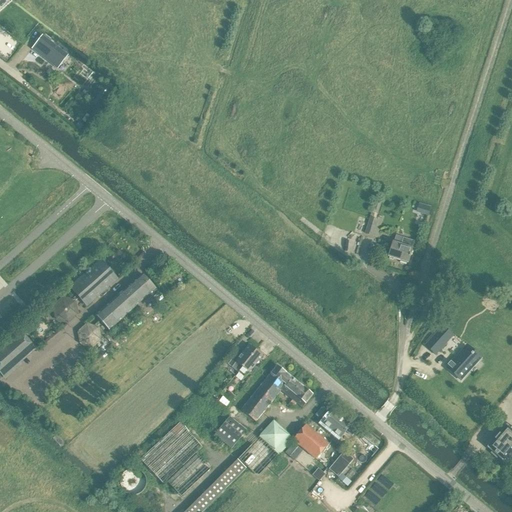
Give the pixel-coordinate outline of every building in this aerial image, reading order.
[(67,56),(42,36),(32,49),(57,69),(67,56)] [(430,208),(419,204),(417,211),(428,214),(430,208)] [(370,237),(375,221),(368,219),(363,235),(370,237)] [(408,264),(413,248),(392,241),(387,258),(408,264)] [(105,291),(117,280),(100,261),(70,287),(77,295),(70,301),(62,298),(53,307),(55,319),(68,323),(77,315),(74,302),(73,302),(79,297),(86,306),(101,294),(102,295),(106,292),(105,291)] [(108,331),(155,290),(141,274),(95,315),(108,331)] [(101,340),(98,327),(86,323),(76,332),(79,344),(89,350),(101,340)] [(0,372),(4,377),(35,350),(19,331),(0,347),(0,372)] [(239,371),(256,349),(250,344),(236,361),(239,363),(235,368),(239,371)] [(465,347),(446,368),(460,381),(479,360),(465,347)] [(255,365),(263,354),(256,349),(239,371),(243,374),(247,369),(250,371),(251,370),(254,373),(258,368),(255,365)] [(255,422),(280,391),(278,389),(289,376),(277,366),(241,411),(242,412),(255,422)] [(290,399),(301,385),(289,376),(278,389),(280,391),(290,399)] [(302,408),(313,395),(301,385),(290,399),(292,400),(290,403),(294,406),(296,404),(302,408)] [(242,412),(241,411),(231,403),(223,412),(229,417),(234,422),(242,412)] [(350,426),(333,412),(323,424),(339,438),(350,426)] [(232,449),(245,433),(245,430),(234,422),(229,417),(214,435),(232,449)] [(288,435),(273,421),(259,436),(274,450),(288,435)] [(163,484),(202,448),(179,423),(140,460),(163,484)] [(315,459),(328,444),(305,425),(288,445),(293,449),(297,444),(315,459)] [(511,426),(510,429),(506,426),(487,447),(492,451),(490,453),(497,458),(498,457),(503,461),(511,451),(511,426)] [(258,476),(278,455),(259,437),(218,479),(223,484),(226,481),(230,485),(247,468),(254,474),(258,476)] [(328,470),(337,478),(354,459),(344,451),(328,470)] [(181,497),(210,469),(196,455),(167,482),(181,497)] [(136,469),(133,469),(131,469),(129,470),(127,470),(125,472),(123,473),(122,475),(121,477),(120,479),(119,481),(120,484),(120,486),(121,488),(122,490),(123,492),(125,493),(127,494),(129,495),(131,496),(134,496),(136,495),(138,495),(140,493),(142,492),(144,490),(145,488),(146,486),(146,483),(146,481),(146,479),(145,477),(144,474),(142,473),(140,471),(138,470),(136,469)] [(198,511),(210,501),(203,493),(183,511),(198,511)]
